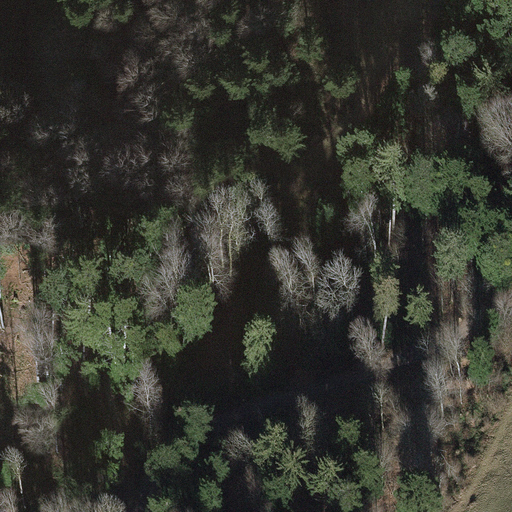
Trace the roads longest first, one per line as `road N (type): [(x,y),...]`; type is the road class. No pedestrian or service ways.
road 1 (track): [(453,0),(350,126),(225,227),(141,278),(110,315),(97,378),(126,511)]
road 2 (track): [(145,511),(160,466),(184,441),(386,369),(511,299)]
